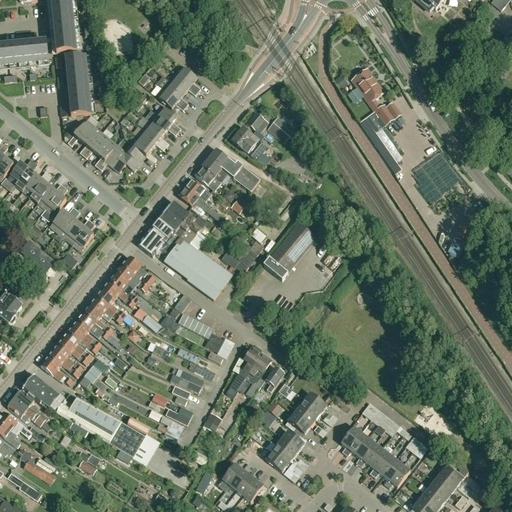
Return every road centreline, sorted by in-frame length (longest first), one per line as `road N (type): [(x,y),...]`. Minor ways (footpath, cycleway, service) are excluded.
road 1 (tertiary): [(0,395),(121,244)]
road 2 (tertiary): [(511,213),(461,157),(399,61)]
road 3 (residential): [(138,223),(0,111)]
road 4 (residential): [(246,334),(121,244)]
road 5 (residential): [(189,446),(246,334)]
